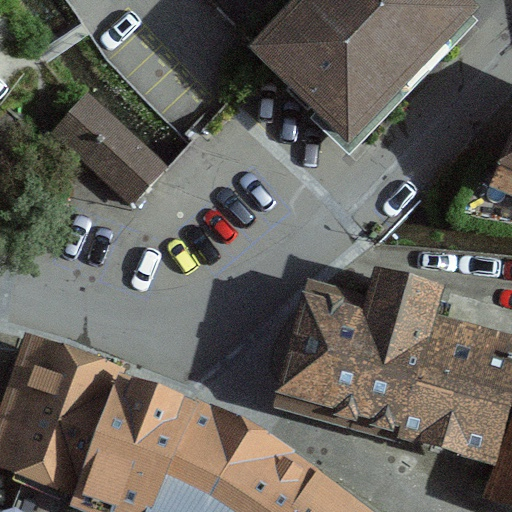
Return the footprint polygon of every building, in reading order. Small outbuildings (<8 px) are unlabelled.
[(465,15),(449,0),(280,0),(245,38),(349,138),(465,15)] [(88,89),(49,132),(132,208),(171,165),(88,89)] [(511,173),(485,161),(461,215),(511,226),(511,173)] [(304,403),(402,430),(436,302),(375,285),(366,317),(319,303),(310,336),(294,395),(304,403)] [(511,350),(444,334),(451,307),(436,302),(402,430),(452,444),(489,454),(511,371),(511,350)] [(71,511),(78,496),(118,390),(37,359),(0,458),(0,465),(28,476),(14,511),(71,511)] [(150,511),(191,418),(118,390),(78,496),(71,511),(150,511)] [(291,511),(310,486),(247,443),(191,418),(150,511),(291,511)] [(511,441),(495,489),(511,495),(511,441)] [(343,511),(310,486),(291,511),(343,511)]
